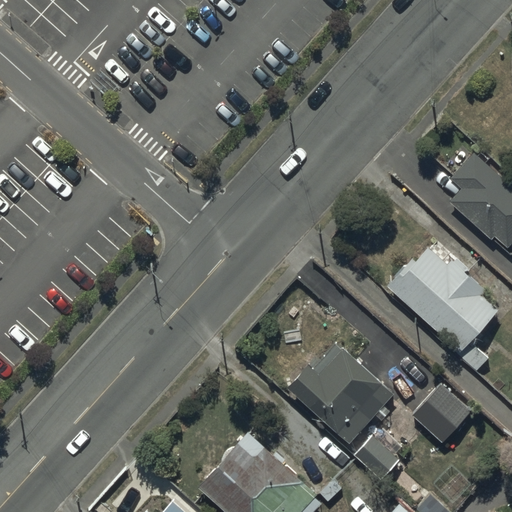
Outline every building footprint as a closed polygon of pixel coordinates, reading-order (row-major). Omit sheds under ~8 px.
[(511,181),(474,147),(450,173),(461,183),(449,196),(490,233),(493,229),(507,241),(511,235),(511,181)] [(407,231),(389,215),(375,231),(393,247),(407,231)] [(476,324),(497,303),(480,288),(485,283),(452,253),(448,257),(427,238),(414,253),(411,251),(386,279),(462,347),(459,350),(477,366),(489,352),(474,340),(483,329),(476,324)] [(308,357),(288,379),(350,436),(375,408),(381,413),(389,404),(384,399),(393,389),(336,337),(313,361),(308,357)] [(467,401),(445,381),(414,414),(436,434),(467,401)] [(315,488),(248,423),(198,478),(233,511),(307,511),(322,497),(314,489),(315,488)] [(398,452),(372,429),(355,449),(381,472),(398,452)] [(146,502),(136,511),(196,511),(173,490),(154,510),(146,502)] [(415,511),(399,497),(385,511),(415,511)]
